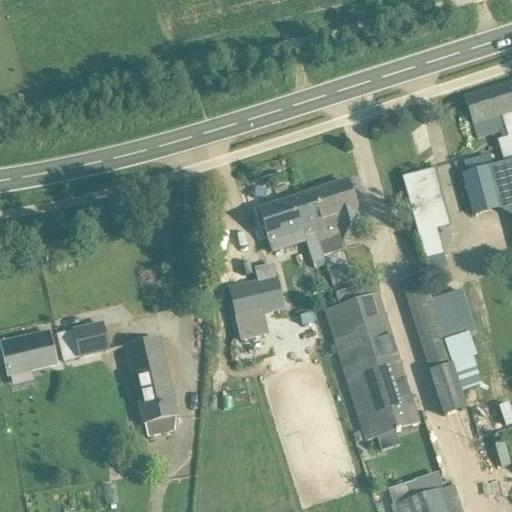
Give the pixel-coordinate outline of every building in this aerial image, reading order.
[(511,100),(507,87),(465,101),(473,126),(502,116),(511,146),(506,148),(510,162),(461,175),(472,215),(497,210),(511,218),(511,100)] [(360,225),(353,202),(346,183),(303,198),(323,258),(345,251),(341,239),(355,235),(353,228),(360,225)] [(411,222),(440,215),(432,183),(403,190),(411,222)] [(322,258),(323,258),(303,198),(259,212),(271,249),(285,244),(287,249),(306,243),(308,250),(319,247),(322,258)] [(465,413),(421,277),(401,284),(445,420),(465,413)] [(275,281),(227,291),(234,324),(282,314),(275,281)] [(396,434),(420,426),(384,319),(374,286),(336,298),(340,308),(324,313),(365,444),(377,440),(381,454),(400,448),(396,434)] [(79,360),(108,353),(102,325),(73,332),(79,360)] [(0,345),(0,348),(7,381),(58,369),(49,334),(0,345)] [(176,418),(162,360),(157,341),(126,348),(147,439),(174,433),(176,418)] [(281,349),(283,357),(295,355),(293,346),(281,349)] [(441,485),(438,474),(414,482),(414,483),(387,491),(392,508),(393,511),(460,511),(453,488),(452,488),(450,482),(441,485)]
